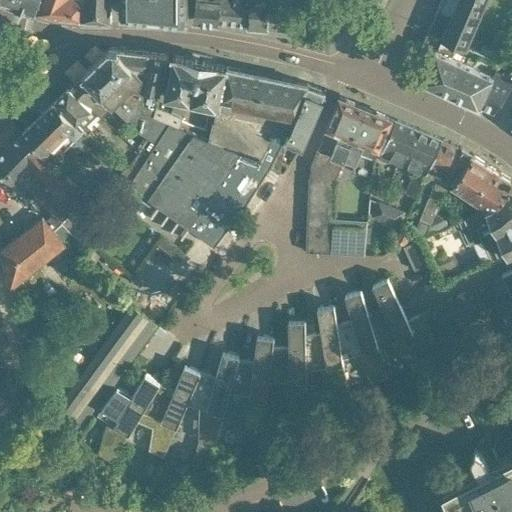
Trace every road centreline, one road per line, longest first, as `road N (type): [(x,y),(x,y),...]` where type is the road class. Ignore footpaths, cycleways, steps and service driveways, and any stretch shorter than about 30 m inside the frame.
road 1 (residential): [(194,511),(269,491),(463,396),(511,381)]
road 2 (residential): [(85,35),(218,42),(342,72)]
road 3 (residential): [(285,275),(220,317),(204,321),(195,312),(287,193)]
road 4 (residential): [(375,79),(511,145)]
road 5 (residential): [(287,193),(342,72)]
road 6 (residential): [(0,120),(85,35)]
